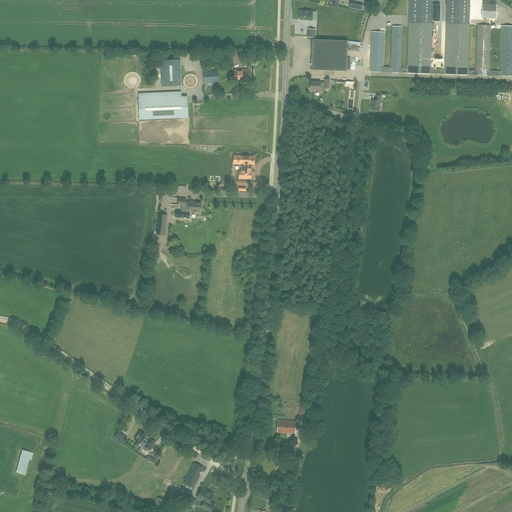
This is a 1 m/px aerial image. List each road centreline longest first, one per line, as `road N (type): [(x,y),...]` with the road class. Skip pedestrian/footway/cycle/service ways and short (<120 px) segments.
road 1 (tertiary): [(245,482),(282,165),(287,0)]
road 2 (track): [(234,479),(26,331),(0,321)]
